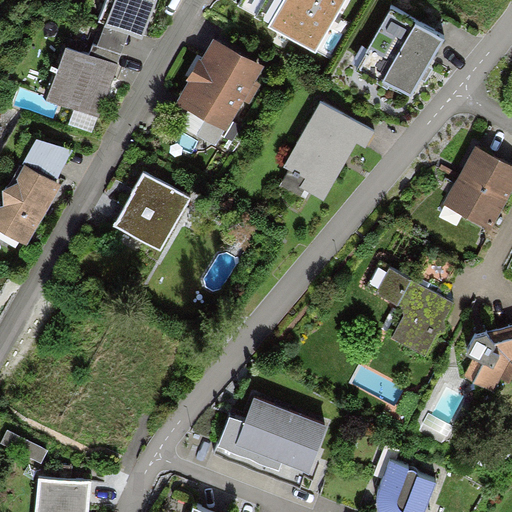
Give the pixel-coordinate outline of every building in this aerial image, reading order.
[(153,0),(104,0),(100,13),(106,15),(98,37),(121,46),(129,24),(142,29),(153,0)] [(351,0),(239,0),(237,4),(320,52),(351,0)] [(443,34),(391,3),(355,63),(386,83),(390,78),(410,89),(420,73),(443,34)] [(265,60),(214,30),(201,50),(199,50),(187,71),(189,72),(177,94),(228,124),(249,88),(265,60)] [(121,58),(66,36),(45,90),(100,112),(121,58)] [(376,127),(320,95),(284,158),(291,162),(281,178),(303,191),(306,184),(324,195),(348,154),(357,137),(367,143),(376,127)] [(35,133),(0,193),(0,223),(27,239),(42,213),(63,176),(60,173),(74,146),(35,133)] [(511,189),(511,157),(475,138),(443,199),(493,225),(511,189)] [(131,189),(115,215),(161,242),(190,193),(144,166),(131,189)] [(452,296),(388,262),(375,288),(399,299),(404,309),(392,332),(427,351),(453,304),(452,296)] [(476,347),(463,371),(494,385),(498,376),(509,381),(511,374),(511,327),(497,332),(486,322),(476,327),(468,342),(476,347)] [(328,417),(254,387),(244,413),(230,408),(215,450),(300,486),(310,462),(328,417)] [(48,447),(7,427),(1,439),(42,459),(48,447)] [(483,447),(474,459),(486,467),(511,460),(511,459),(511,444),(507,442),(483,447)] [(423,511),(439,475),(391,454),(376,488),(378,504),(383,511),(423,511)] [(58,472),(39,470),(34,511),(88,511),(92,476),(58,472)] [(230,511),(221,509),(194,499),(191,511),(230,511)]
